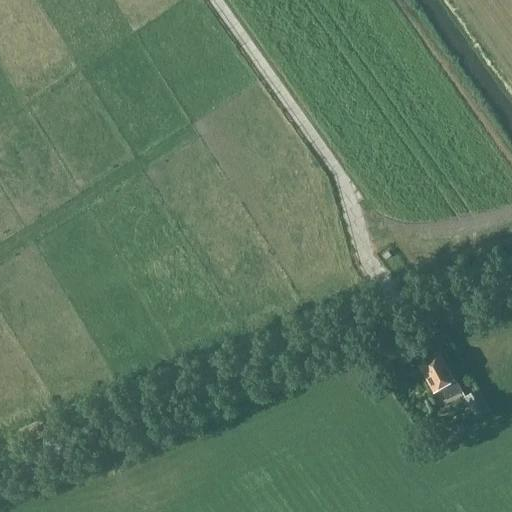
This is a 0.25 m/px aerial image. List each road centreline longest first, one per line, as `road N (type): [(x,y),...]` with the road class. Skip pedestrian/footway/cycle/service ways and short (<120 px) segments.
road 1 (tertiary): [(0,475),(343,331),(511,278)]
road 2 (track): [(215,0),(345,187),(362,242),(399,313)]
